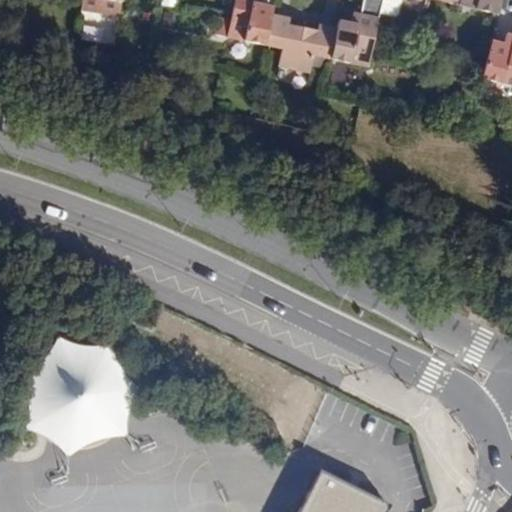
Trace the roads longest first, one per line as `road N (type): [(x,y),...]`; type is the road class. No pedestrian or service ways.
road 1 (secondary): [(511,368),(214,216),(0,135)]
road 2 (secondary): [(0,190),(193,264),(412,368),(507,429)]
